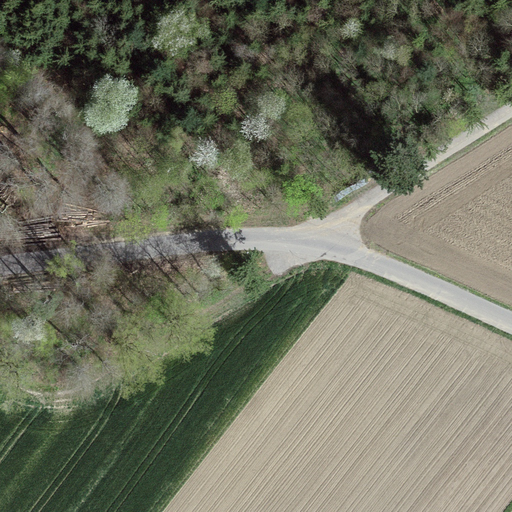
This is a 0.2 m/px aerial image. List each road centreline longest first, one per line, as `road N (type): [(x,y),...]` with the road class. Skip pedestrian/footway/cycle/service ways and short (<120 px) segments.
road 1 (tertiary): [(0,267),(324,238),(511,332)]
road 2 (track): [(511,116),(324,238)]
